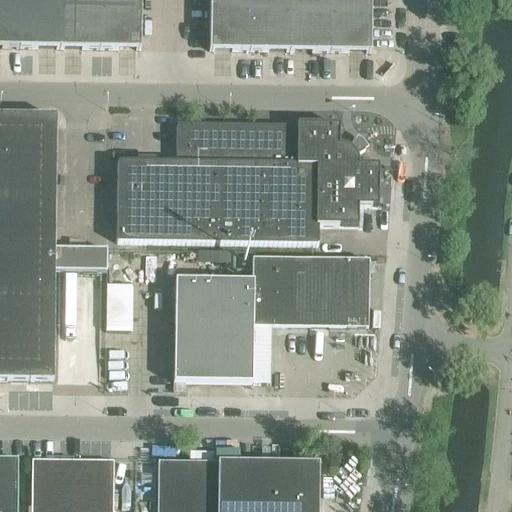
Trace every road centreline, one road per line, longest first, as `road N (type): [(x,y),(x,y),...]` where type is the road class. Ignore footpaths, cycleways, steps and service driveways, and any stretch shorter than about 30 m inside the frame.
road 1 (unclassified): [(427,100),(0,95)]
road 2 (unclassified): [(405,428),(0,425)]
road 3 (unknown): [(77,97),(75,425)]
road 4 (unclassified): [(411,350),(427,100)]
road 5 (unclassified): [(491,511),(511,361)]
